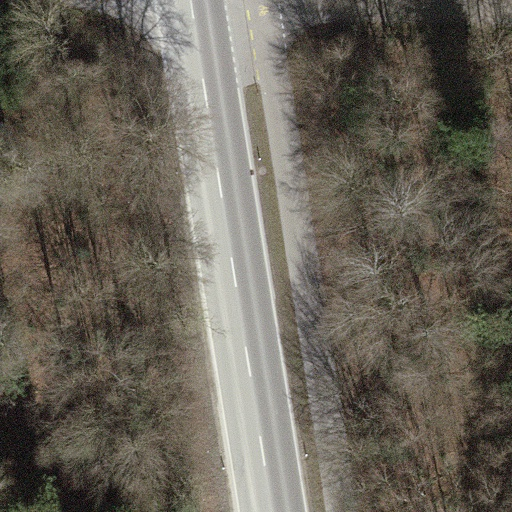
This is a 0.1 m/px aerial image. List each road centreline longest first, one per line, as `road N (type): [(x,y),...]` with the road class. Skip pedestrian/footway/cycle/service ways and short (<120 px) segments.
road 1 (secondary): [(191,0),(272,511)]
road 2 (track): [(162,0),(511,14)]
